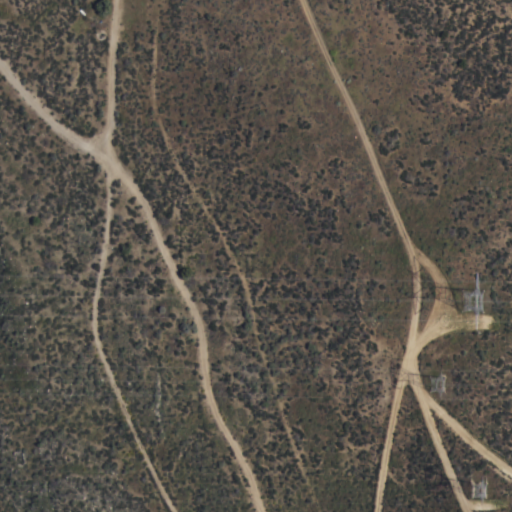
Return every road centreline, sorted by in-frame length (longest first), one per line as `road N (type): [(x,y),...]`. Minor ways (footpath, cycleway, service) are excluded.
road 1 (track): [(308,0),(412,249),(416,278),(376,511)]
road 2 (track): [(99,145),(148,209),(182,279),(211,394),(262,511)]
road 3 (track): [(0,64),(87,152),(108,131),(116,0)]
